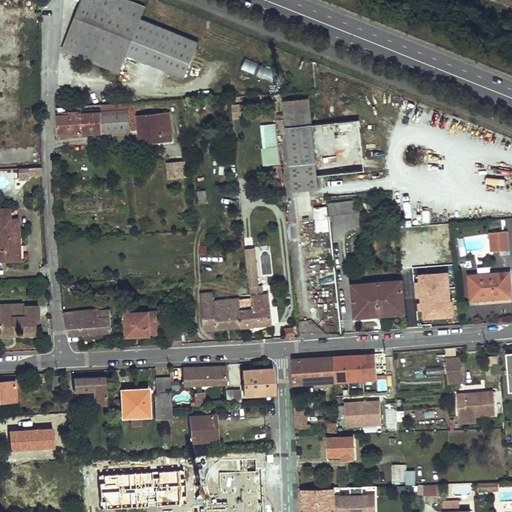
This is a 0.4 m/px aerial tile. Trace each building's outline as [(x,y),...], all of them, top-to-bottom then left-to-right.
[(145,7),(127,0),(82,0),(63,50),(119,72),(127,54),(185,77),(199,42),(141,19),(145,7)] [(257,67),(246,62),(243,68),(255,73),(257,67)] [(88,75),(100,81),(105,71),(92,65),(88,75)] [(275,73),(260,68),(257,75),(272,81),(275,73)] [(341,80),(335,94),(341,96),(346,83),(341,80)] [(308,100),(283,102),(288,167),(310,165),(306,126),(310,125),(308,100)] [(135,130),(134,102),(56,107),(58,134),(135,130)] [(239,118),(238,105),(231,106),(232,118),(239,118)] [(171,139),(168,113),(138,115),(140,139),(152,138),(152,141),(171,139)] [(185,175),(183,154),(173,155),(174,163),(167,164),(168,176),(185,175)] [(313,190),(310,165),(288,167),(291,192),(313,190)] [(17,169),(17,180),(27,179),(27,168),(17,169)] [(206,203),(204,190),(197,191),(198,204),(206,203)] [(360,212),(358,200),(327,204),(328,216),(360,212)] [(314,232),(328,231),(327,206),(314,206),(314,232)] [(17,237),(16,219),(2,219),(0,219),(0,258),(5,258),(5,262),(21,261),(19,236),(17,237)] [(511,229),(511,219),(491,219),(491,230),(511,229)] [(506,249),(505,230),(489,231),(491,251),(506,249)] [(271,324),(268,295),(263,295),(262,286),(256,287),(256,278),(253,249),(244,250),(247,277),(247,278),(249,278),(252,309),(240,311),(240,326),(271,324)] [(418,319),(452,317),(449,270),(416,272),(418,319)] [(511,296),(509,272),(469,275),(470,299),(511,296)] [(404,312),(400,280),(351,285),(353,317),(404,312)] [(239,309),(239,299),(212,302),(211,294),(200,295),(203,330),(240,326),(240,311),(239,309)] [(37,315),(37,305),(19,306),(18,303),(3,303),(3,309),(0,308),(0,332),(10,332),(10,325),(20,324),(20,326),(33,325),(33,316),(37,315)] [(110,331),(108,310),(74,313),(74,312),(63,313),(67,334),(110,331)] [(159,334),(159,311),(124,312),(125,335),(159,334)] [(20,326),(20,324),(10,325),(10,332),(0,332),(0,335),(17,335),(21,334),(20,326)] [(34,334),(33,325),(20,326),(21,334),(34,334)] [(293,337),(293,328),(284,329),(284,337),(293,337)] [(180,344),(180,336),(170,336),(170,344),(170,345),(180,344)] [(454,348),(444,348),(445,358),(455,357),(454,348)] [(361,354),(333,356),(335,382),(363,380),(361,354)] [(333,356),(291,360),(293,385),(335,382),(333,356)] [(445,358),(444,358),(446,381),(459,380),(458,357),(455,357),(445,358)] [(499,364),(489,365),(489,373),(499,373),(499,365),(499,364)] [(182,368),(183,385),(224,383),(227,383),(226,366),(182,368)] [(440,366),(427,369),(429,378),(442,376),(440,366)] [(272,369),(243,370),(244,394),(273,393),(272,369)] [(61,390),(61,375),(51,375),(51,390),(61,390)] [(105,376),(73,377),(74,390),(92,389),(96,389),(96,395),(92,395),(92,405),(106,405),(105,376)] [(155,418),(172,417),(171,407),(171,391),(171,377),(156,378),(157,392),(155,392),(155,418)] [(387,378),(377,378),(377,392),(387,391),(387,378)] [(0,381),(0,401),(14,400),(14,381),(0,381)] [(148,388),(121,390),(122,417),(150,416),(148,388)] [(241,403),(240,389),(225,390),(226,404),(241,403)] [(493,393),(458,395),(459,418),(475,417),(494,415),(493,393)] [(301,415),(301,400),(294,401),(295,429),(310,428),(310,424),(307,425),(307,415),(301,415)] [(74,412),(73,404),(66,405),(67,413),(68,426),(81,425),(80,412),(74,412)] [(214,415),(189,416),(191,441),(200,440),(199,442),(202,442),(202,437),(215,436),(214,415)] [(338,432),(338,422),(328,422),(329,432),(338,432)] [(339,422),(338,422),(338,432),(346,432),(346,422),(342,422),(339,422)] [(37,432),(23,433),(23,447),(45,446),(45,450),(49,450),(47,431),(37,432)] [(54,438),(53,431),(52,431),(47,431),(49,450),(64,448),(63,438),(54,438)] [(353,437),(328,437),(329,456),(341,456),(343,459),(354,458),(353,437)] [(256,458),(219,460),(220,477),(225,481),(258,480),(256,458)] [(406,465),(391,465),(392,483),(406,483),(405,471),(406,471),(406,465)] [(82,468),(48,470),(48,476),(41,477),(42,498),(59,496),(59,494),(65,493),(65,482),(70,482),(70,487),(88,486),(87,477),(83,477),(82,468)] [(414,484),(414,470),(406,471),(405,471),(406,483),(406,485),(414,484)] [(477,491),(494,490),(494,481),(476,482),(477,491)] [(420,495),(436,495),(436,484),(420,484),(420,495)] [(339,489),(302,491),(302,511),(305,511),(334,511),(334,494),(343,494),(343,492),(339,492),(339,489)] [(459,502),(442,502),(442,511),(470,511),(471,511),(459,511),(459,502)]
